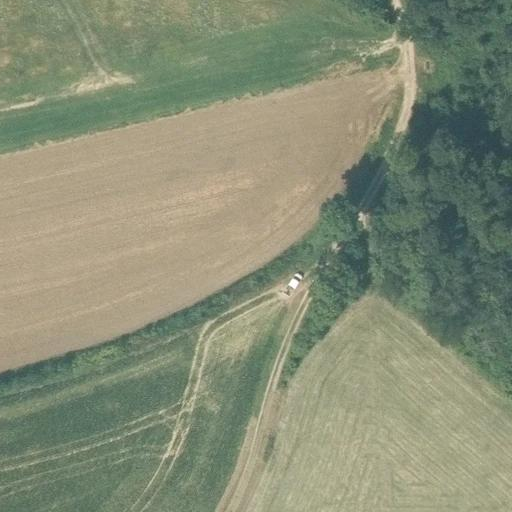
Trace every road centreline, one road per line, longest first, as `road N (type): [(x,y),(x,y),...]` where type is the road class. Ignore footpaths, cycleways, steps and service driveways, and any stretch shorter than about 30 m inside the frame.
road 1 (track): [(229,511),(308,297),(365,201)]
road 2 (track): [(365,201),(409,89),(410,48),(394,0)]
